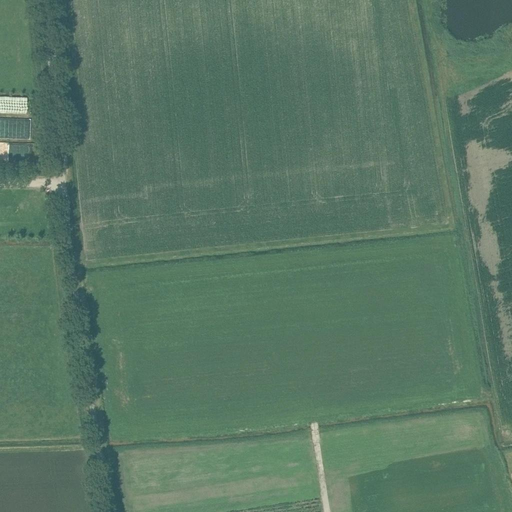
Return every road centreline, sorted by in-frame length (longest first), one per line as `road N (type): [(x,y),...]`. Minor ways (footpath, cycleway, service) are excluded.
road 1 (unclassified): [(104,511),(54,158)]
road 2 (track): [(54,158),(42,0)]
